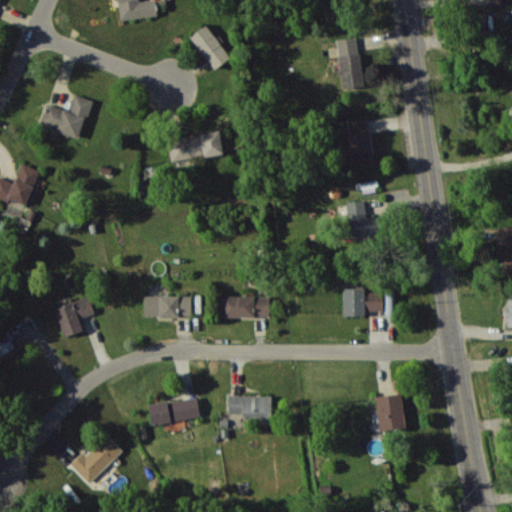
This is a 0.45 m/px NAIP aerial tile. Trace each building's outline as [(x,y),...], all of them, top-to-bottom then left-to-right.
[(117,0),(119,19),(157,15),(155,0),(144,0),(139,1),(139,0),(117,0)] [(190,36),(216,68),(231,56),(206,24),(190,36)] [(336,39),(343,88),(365,85),(357,36),(336,39)] [(81,137),(92,99),(75,94),(70,110),(46,103),(40,125),(81,137)] [(373,166),(368,117),(348,119),(349,127),(347,127),(350,158),(348,158),(349,168),(373,166)] [(168,139),(172,161),(223,152),(220,130),(168,139)] [(0,195),(25,206),(41,170),(22,163),(14,182),(0,176),(0,195)] [(348,201),(351,240),(381,238),(379,216),(367,216),(365,200),(348,201)] [(511,226),(498,226),(497,255),(502,255),(502,272),(511,272),(511,226)] [(344,315),(365,315),(365,310),(383,310),(383,291),(365,291),(365,287),(344,288),(344,315)] [(395,287),(386,287),(387,314),(396,314),(395,287)] [(144,315),(192,316),(192,295),(145,294),(144,315)] [(271,296),(222,295),(221,316),(270,317),(271,296)] [(55,307),(64,336),(83,330),(79,318),(95,313),(89,296),(55,307)] [(0,358),(20,345),(8,328),(0,333),(0,358)] [(375,396),(381,432),(406,428),(401,392),(375,396)] [(272,394),(229,395),(230,415),(258,415),(259,426),(273,425),(272,394)] [(201,415),(197,395),(149,404),(153,424),(201,415)] [(73,466),(89,482),(123,450),(107,433),(73,466)]
